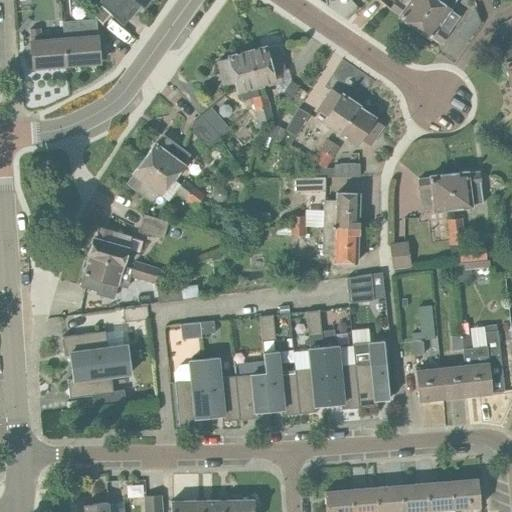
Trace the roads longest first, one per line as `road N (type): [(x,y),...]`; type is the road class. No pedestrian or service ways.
road 1 (residential): [(20,455),(0,132)]
road 2 (residential): [(289,451),(20,455)]
road 3 (residential): [(0,132),(92,122),(124,92),(190,0)]
road 4 (residential): [(511,457),(488,436),(289,451)]
road 5 (residential): [(437,100),(288,0)]
